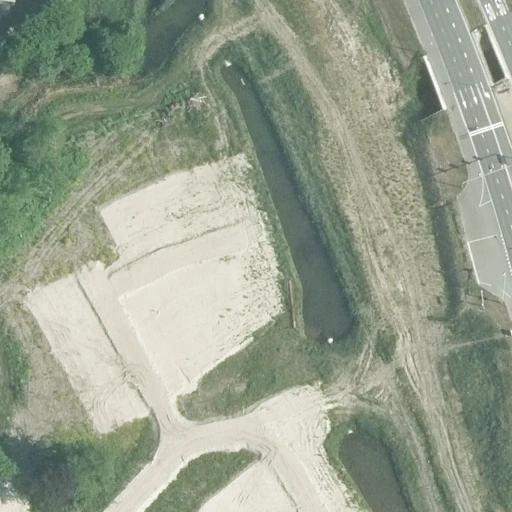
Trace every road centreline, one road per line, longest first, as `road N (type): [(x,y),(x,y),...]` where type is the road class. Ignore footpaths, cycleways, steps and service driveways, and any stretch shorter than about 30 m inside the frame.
road 1 (secondary): [(427,0),(508,227)]
road 2 (residential): [(180,457),(97,296)]
road 3 (residential): [(180,457),(199,446),(262,443),(284,459),(315,511)]
road 4 (residential): [(256,236),(154,264),(97,296)]
